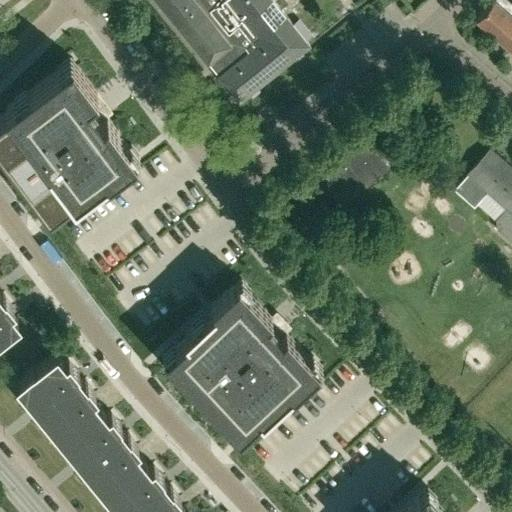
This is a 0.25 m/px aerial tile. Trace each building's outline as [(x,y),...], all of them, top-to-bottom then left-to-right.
[(157,0),(208,62),(213,58),(222,71),(218,75),(239,101),(311,43),(275,0),(157,0)] [(491,0),(476,17),(494,33),(511,12),(509,9),(498,0),(491,0)] [(511,12),(494,33),(511,48),(511,47),(511,12)] [(5,110),(0,113),(0,152),(46,213),(69,195),(71,198),(103,174),(105,176),(134,154),(105,115),(100,119),(85,99),(95,91),(74,64),(62,73),(57,67),(28,88),(25,91),(29,96),(17,105),(13,100),(3,108),(5,110)] [(370,148),(369,147),(357,133),(318,165),(331,181),(327,184),(344,203),(390,164),(374,145),(370,148)] [(488,190),(506,206),(495,218),(496,228),(511,241),(511,165),(490,147),(454,188),(474,205),(488,190)] [(176,345),(165,354),(238,433),(249,423),(260,413),(262,415),(270,408),(282,396),(291,388),(293,390),(293,389),(314,370),(304,360),(310,355),(310,354),(309,354),(308,353),(286,329),(282,333),(268,318),(272,314),(271,314),(271,313),(250,290),(248,289),(248,288),(242,294),(232,283),(232,284),(212,303),(213,305),(205,313),(193,324),(184,332),(186,335),(181,340),(176,344),(176,345)] [(0,332),(18,318),(17,316),(2,297),(4,295),(0,289),(0,332)] [(73,369),(58,351),(57,349),(18,380),(61,433),(100,402),(84,383),(86,381),(75,368),(73,369)] [(61,433),(80,456),(104,486),(143,455),(127,435),(129,434),(127,431),(118,420),(116,422),(100,402),(61,433)] [(104,486),(122,508),(125,511),(181,511),(186,508),(169,488),(172,486),(161,472),(158,474),(143,455),(104,486)] [(452,511),(433,489),(406,511),(452,511)]
